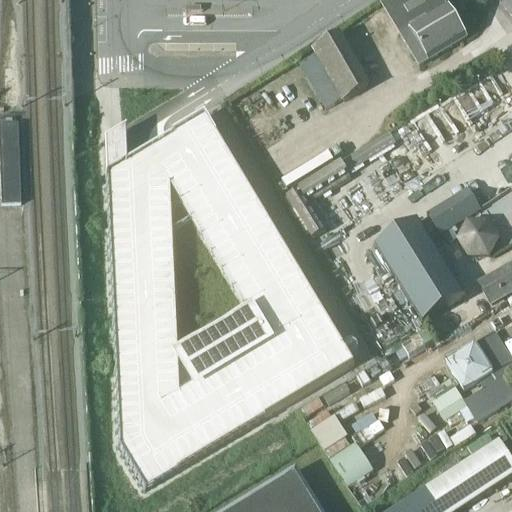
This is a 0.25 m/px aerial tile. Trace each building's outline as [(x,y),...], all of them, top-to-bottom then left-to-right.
[(443,0),(392,0),(382,6),(420,69),(467,41),(443,0)] [(318,57),(300,67),(327,113),(344,103),(345,104),(368,92),(337,39),(315,51),(318,57)] [(106,167),(112,343),(115,451),(141,499),(360,365),(208,111),(106,167)] [(427,216),(440,237),(481,212),(468,190),(427,216)] [(474,231),(485,248),(503,247),(511,231),(511,224),(502,210),(482,212),(474,231)] [(466,298),(418,222),(376,248),(423,325),(466,298)] [(511,295),(511,268),(480,287),(492,307),(511,295)] [(494,376),(464,395),(467,400),(464,402),(476,420),(511,398),(499,377),(511,368),(511,363),(494,335),(475,346),(494,376)] [(494,376),(475,346),(445,365),(464,395),(494,376)] [(463,511),(511,480),(511,462),(500,445),(397,511),(463,511)] [(321,511),(297,473),(233,511),(321,511)]
